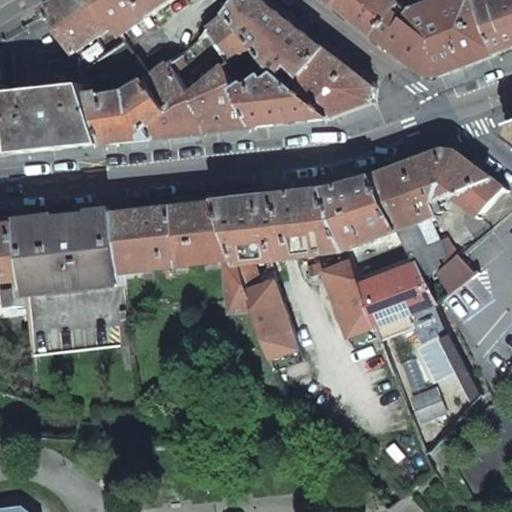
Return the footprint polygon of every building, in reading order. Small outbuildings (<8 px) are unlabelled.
[(62,0),(49,9),(51,11),(77,52),(113,29),(119,38),(124,35),(99,0),(62,0)] [(140,0),(99,0),(124,35),(125,36),(152,17),(140,0)] [(140,0),(152,17),(155,16),(177,0),(140,0)] [(236,0),(230,9),(233,13),(258,45),(281,75),(334,117),(375,100),(378,84),(269,0),(236,0)] [(336,0),(379,34),(401,2),(403,0),(336,0)] [(401,2),(379,34),(429,73),(442,74),(503,51),(482,0),(433,0),(410,8),(401,2)] [(511,0),(482,0),(503,51),(511,47),(511,0)] [(233,13),(211,32),(231,65),(258,45),(233,13)] [(0,154),(20,152),(12,91),(9,91),(8,85),(12,84),(8,55),(0,42),(0,154)] [(150,125),(157,137),(213,131),(191,92),(173,62),(154,78),(152,80),(170,108),(150,125)] [(191,92),(213,131),(260,125),(238,90),(235,91),(225,65),(191,92)] [(91,92),(107,142),(157,137),(150,125),(170,108),(152,80),(154,78),(150,73),(142,78),(145,84),(136,89),(100,96),(98,90),(91,92)] [(241,88),(238,90),(260,125),(334,117),(281,75),(273,80),(269,75),(257,83),(251,83),(250,82),(241,88)] [(12,91),(20,152),(107,142),(91,92),(88,81),(12,91)] [(442,301),(484,272),(481,270),(480,271),(462,254),(461,255),(449,237),(441,240),(431,214),(440,210),(440,207),(444,206),(442,197),(451,193),(483,219),(485,216),(482,214),(507,187),(510,191),(511,188),(462,149),(448,148),(375,174),(391,212),(406,243),(417,264),(423,275),(431,272),(442,301)] [(338,186),(328,187),(349,246),(350,251),(358,245),(360,250),(363,248),(367,256),(406,243),(391,212),(375,174),(338,186)] [(328,187),(222,199),(259,310),(276,359),(304,348),(278,280),(265,285),(257,263),(349,246),(328,187)] [(226,262),(230,300),(232,313),(259,310),(222,199),(117,211),(126,273),(226,262)] [(135,342),(126,273),(117,211),(23,222),(32,304),(38,358),(135,342)] [(23,222),(0,224),(0,291),(18,290),(20,306),(32,304),(23,222)] [(362,283),(350,251),(309,265),(311,275),(326,269),(353,334),(376,324),(362,283)] [(362,283),(376,324),(425,307),(437,304),(423,275),(417,264),(362,283)] [(441,386),(411,398),(421,425),(452,413),(441,386)]
